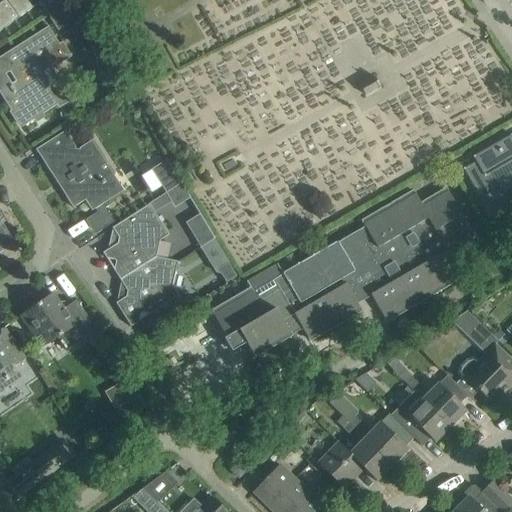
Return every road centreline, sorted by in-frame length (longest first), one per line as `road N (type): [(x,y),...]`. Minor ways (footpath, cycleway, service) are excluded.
road 1 (residential): [(0,293),(41,263),(47,235),(0,156)]
road 2 (residential): [(387,511),(511,434)]
road 3 (residential): [(72,511),(180,431)]
